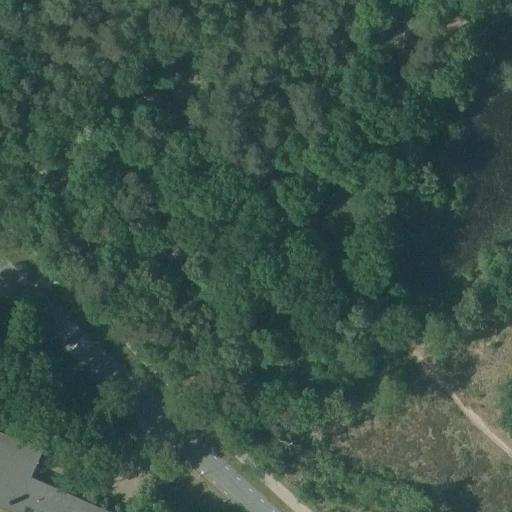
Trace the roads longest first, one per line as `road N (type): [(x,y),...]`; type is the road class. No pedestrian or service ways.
road 1 (secondary): [(255,511),(0,274)]
road 2 (unknown): [(39,255),(0,77)]
